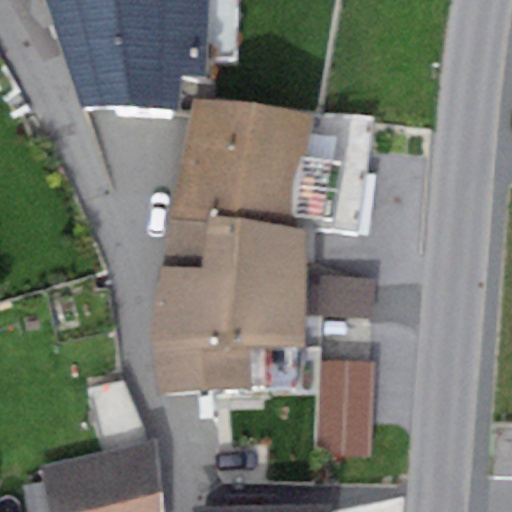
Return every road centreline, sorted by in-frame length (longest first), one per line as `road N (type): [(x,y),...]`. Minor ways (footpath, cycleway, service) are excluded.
road 1 (residential): [(181,511),(155,393),(69,102),(7,0)]
road 2 (residential): [(443,511),(461,161),(485,0)]
